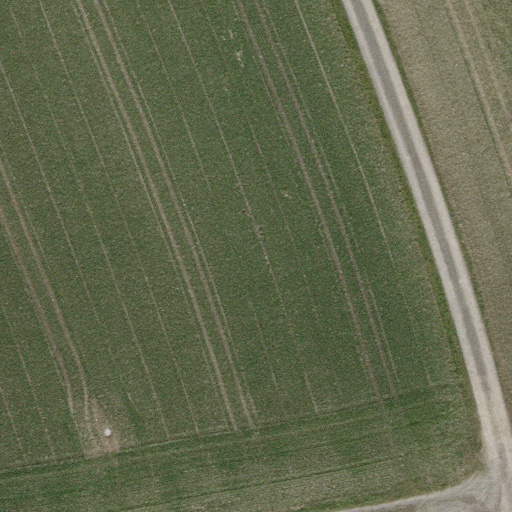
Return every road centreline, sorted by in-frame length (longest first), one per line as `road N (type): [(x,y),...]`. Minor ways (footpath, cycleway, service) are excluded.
road 1 (track): [(511,473),(470,300),(371,0)]
road 2 (track): [(511,476),(372,511)]
